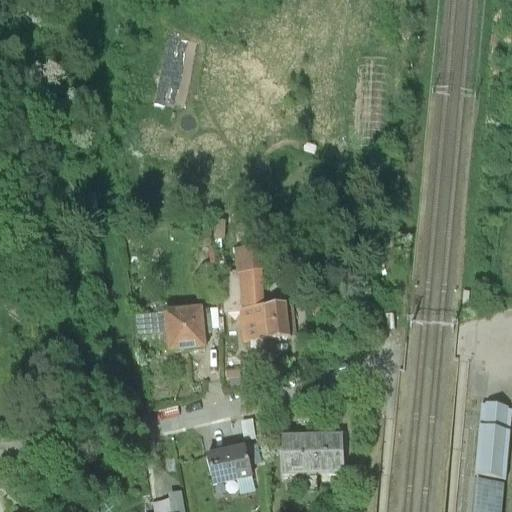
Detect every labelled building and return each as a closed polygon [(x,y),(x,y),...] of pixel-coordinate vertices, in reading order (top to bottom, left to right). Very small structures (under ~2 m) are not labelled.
[(235,252),(240,315),(243,346),(290,342),(287,310),(264,312),(259,250),(235,252)] [(27,311),(17,304),(11,314),(21,320),(27,311)] [(201,312),(162,317),(162,319),(165,340),(167,358),(206,354),(201,312)] [(165,340),(162,319),(134,321),(137,342),(165,340)] [(500,511),(510,414),(480,411),(471,511),(500,511)] [(341,439),(281,442),(283,482),(344,478),(341,439)] [(244,451),(205,460),(211,491),(251,482),(244,451)]
